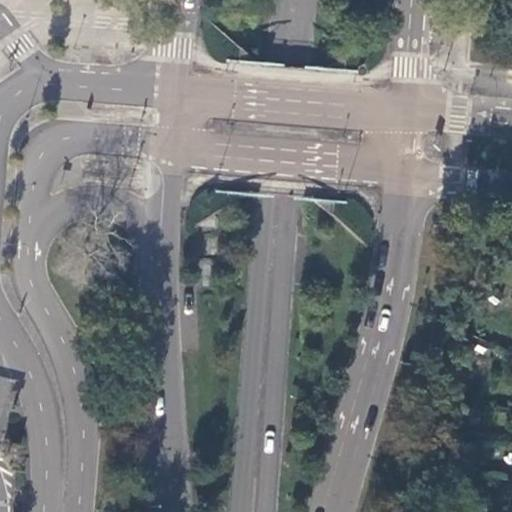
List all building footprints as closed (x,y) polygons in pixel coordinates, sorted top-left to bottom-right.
[(203,232),(207,232),(210,231),(212,230),(215,226),(216,223),(215,219),(214,216),(210,213),(205,213),(201,213),(197,216),(196,220),(195,225),(197,228),(199,231),(203,232)] [(191,252),(214,253),(215,237),(192,236),(191,252)] [(196,285),(213,286),(215,258),(196,257),(194,285),(196,285)] [(486,340),(479,337),(474,349),(481,352),(486,340)] [(465,423),(476,424),(477,411),(466,410),(465,423)]
